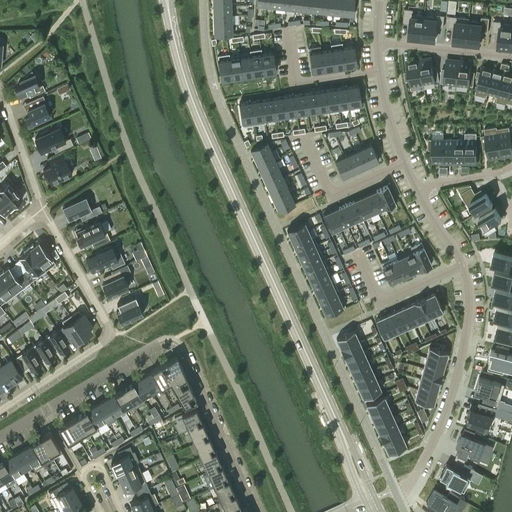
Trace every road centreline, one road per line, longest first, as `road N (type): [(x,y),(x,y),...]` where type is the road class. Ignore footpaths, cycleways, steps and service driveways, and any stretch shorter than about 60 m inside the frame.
road 1 (tertiary): [(340,432),(187,93),(168,14)]
road 2 (residential): [(258,511),(176,343),(162,342),(0,435)]
road 3 (residential): [(41,208),(112,334),(0,412)]
road 4 (residential): [(462,264),(467,317),(450,398),(411,482),(393,490)]
road 5 (residential): [(301,134),(330,196),(404,162)]
road 6 (residential): [(462,264),(379,302),(356,250)]
road 7 (residential): [(379,70),(295,83),(286,27)]
road 8 (residential): [(376,43),(511,56)]
road 9 (residential): [(0,91),(41,208)]
